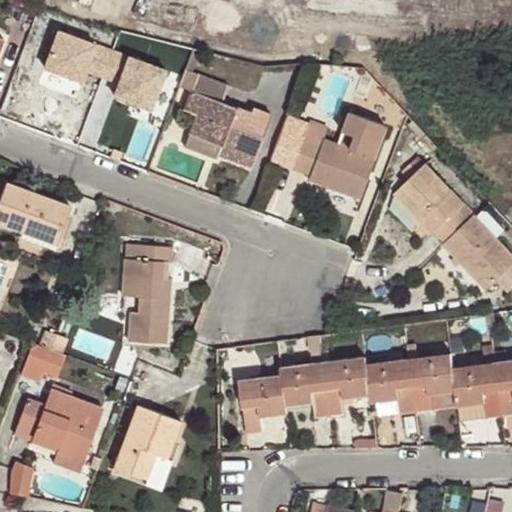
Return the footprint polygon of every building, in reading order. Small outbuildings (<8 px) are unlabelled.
[(57,30),(43,67),(80,81),(83,71),(102,77),(112,51),(57,30)] [(164,70),(112,51),(102,77),(116,82),(111,96),(150,110),(164,70)] [(184,71),(178,87),(190,91),(202,95),(196,113),(188,135),(219,146),(217,153),(251,166),(269,116),(251,109),(249,114),(222,103),(227,86),(184,71)] [(202,95),(190,91),(183,108),(196,113),(202,95)] [(345,149),(335,145),(320,139),(324,128),(308,121),(301,140),(292,168),(310,174),(308,180),(359,199),(374,159),(371,158),(383,126),(347,114),(340,132),(351,135),(345,149)] [(340,132),(335,145),(345,149),(351,135),(340,132)] [(292,168),(301,140),(287,134),(276,162),(292,168)] [(215,158),(217,153),(219,146),(188,135),(184,146),(215,158)] [(423,144),(415,135),(408,140),(418,149),(423,144)] [(111,157),(121,161),(124,153),(114,149),(111,157)] [(511,257),(426,165),(419,171),(410,179),(396,192),(435,232),(436,230),(447,241),(445,243),(488,289),(500,279),(508,288),(511,283),(511,257)] [(410,179),(419,171),(413,165),(403,173),(410,179)] [(0,203),(0,221),(22,231),(32,234),(34,231),(56,240),(68,208),(7,184),(0,203)] [(32,234),(22,231),(20,237),(53,250),(56,240),(34,231),(32,234)] [(134,258),(135,245),(125,244),(125,257),(134,258)] [(171,247),(135,245),(134,258),(125,257),(122,295),(139,296),(138,313),(130,312),(128,340),(165,343),(168,297),(159,296),(160,278),(161,278),(162,262),(170,262),(171,247)] [(169,279),(161,278),(160,278),(159,296),(168,297),(169,279)] [(48,350),(55,335),(44,331),(38,347),(48,350)] [(65,339),(55,335),(48,350),(58,355),(65,339)] [(55,375),(63,356),(58,355),(48,350),(38,347),(31,344),(21,374),(38,380),(43,370),(55,375)] [(401,413),(432,409),(431,396),(457,394),(458,406),(485,404),(486,417),(511,414),(511,359),(453,367),(452,354),(367,364),(366,357),(282,368),(283,376),(240,381),(247,432),(264,430),(262,417),(288,414),(288,406),(313,403),(316,418),(346,415),(343,399),(371,396),(371,403),(399,400),(401,413)] [(57,448),(55,453),(82,463),(101,410),(50,391),(44,406),(27,399),(13,435),(30,440),(31,438),(57,448)] [(431,396),(432,409),(458,406),(457,394),(431,396)] [(461,421),(486,417),(485,404),(458,406),(461,421)] [(160,456),(166,458),(181,421),(136,405),(114,466),(151,479),(160,456)] [(82,463),(55,453),(52,462),(79,471),(82,463)] [(172,460),(166,458),(160,456),(151,479),(114,466),(111,472),(161,489),(172,460)] [(32,468),(15,461),(11,469),(10,493),(29,497),(28,482),(32,468)] [(394,511),(384,510),(383,511),(354,511),(355,510),(314,502),(312,511),(394,511)]
